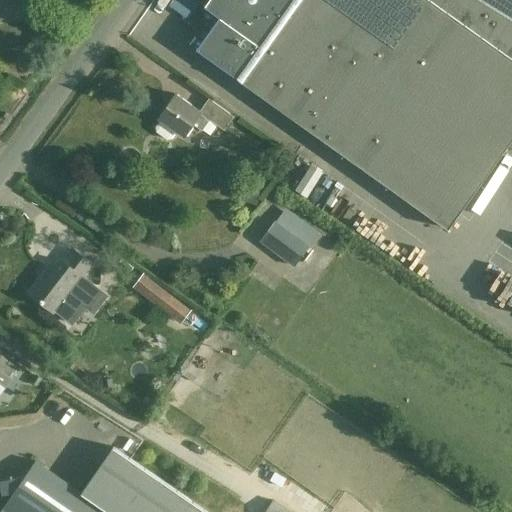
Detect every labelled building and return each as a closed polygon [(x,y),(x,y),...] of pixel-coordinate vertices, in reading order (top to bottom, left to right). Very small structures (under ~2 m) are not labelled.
[(472,197),(511,140),(511,0),(209,0),(206,5),(205,6),(220,17),(197,49),(449,229),(472,197)] [(201,111),(177,94),(160,119),(161,120),(157,127),(157,132),(168,139),(173,138),(178,131),(185,136),(194,123),(203,130),(210,119),(225,129),(234,117),(210,99),(201,111)] [(325,196),(320,194),(325,178),(310,173),(302,197),(323,204),(325,196)] [(236,197),(255,202),(259,184),(240,180),(236,197)] [(286,208),(276,221),(309,246),(319,233),(286,208)] [(511,209),(503,240),(511,246),(511,209)] [(294,266),(309,246),(276,221),(261,241),(294,266)] [(45,282),(41,279),(30,293),(74,327),(87,310),(95,316),(109,299),(83,279),(94,266),(73,250),(63,262),(62,261),(45,282)] [(499,267),(481,267),(481,286),(500,285),(499,267)] [(146,272),(136,285),(160,304),(170,291),(146,272)] [(0,383),(5,388),(15,374),(12,371),(16,367),(0,355),(0,383)] [(36,373),(31,382),(37,386),(42,377),(36,373)] [(36,461),(0,511),(208,511),(114,447),(82,493),(36,461)] [(290,511),(274,500),(265,511),(290,511)]
